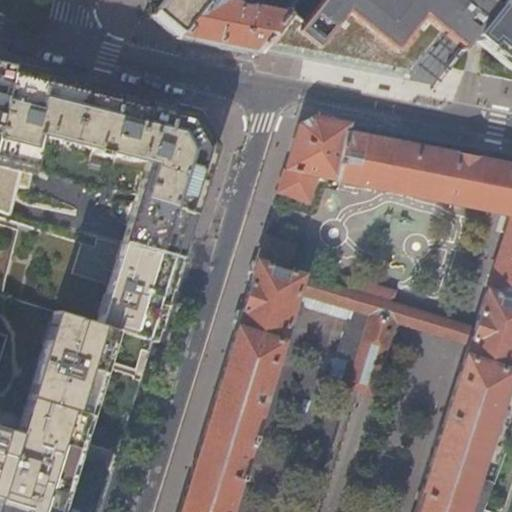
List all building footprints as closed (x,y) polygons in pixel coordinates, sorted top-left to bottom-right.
[(210,0),(158,0),(157,2),(186,28),(210,0)] [(239,6),(239,3),(225,1),(224,0),(210,0),(186,28),(178,39),(227,49),(253,54),(260,46),(280,21),(296,2),(287,0),(253,0),(252,4),(252,6),(250,5),(249,8),(239,6)] [(320,0),(306,18),(312,23),(296,43),(310,54),(308,56),(305,56),(304,59),(405,79),(405,75),(404,74),(441,28),(454,39),(464,47),(474,35),(502,0),(320,0)] [(511,0),(502,0),(474,35),(511,65),(511,0)] [(312,23),(306,18),(301,26),(280,21),(260,46),(277,50),(305,56),(308,56),(310,54),(296,43),(312,23)] [(0,102),(10,66),(0,63),(0,102)] [(72,82),(10,66),(0,102),(0,212),(5,215),(13,183),(25,186),(39,136),(94,150),(94,156),(104,158),(106,153),(145,163),(145,166),(119,245),(178,257),(200,189),(213,147),(192,113),(171,107),(72,82)] [(511,167),(346,133),(348,124),(325,119),(311,117),(298,124),(287,162),(278,191),(306,201),(315,176),(511,215),(473,327),(347,288),(322,281),(285,269),(292,246),(263,237),(256,260),(247,289),(223,367),(208,417),(189,476),(178,511),(225,511),(296,289),(353,310),(370,316),(346,391),(369,398),(392,323),(467,345),(411,511),(460,511),(469,489),(511,356),(511,167)] [(0,511),(52,511),(110,328),(152,342),(158,325),(174,274),(179,258),(119,245),(95,324),(1,294),(20,222),(5,215),(0,213),(0,511)] [(347,288),(351,277),(326,269),(322,281),(347,288)] [(346,391),(370,316),(353,310),(349,324),(347,323),(345,330),(344,330),(341,338),(342,339),(339,348),(338,348),(335,357),(336,357),(327,384),(346,391)] [(480,511),(487,496),(469,489),(460,511),(480,511)]
